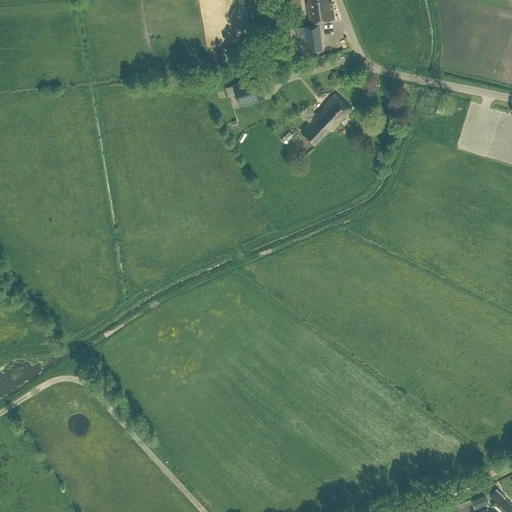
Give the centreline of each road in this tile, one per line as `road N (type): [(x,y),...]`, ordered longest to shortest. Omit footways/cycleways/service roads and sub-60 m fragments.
road 1 (track): [(429,78),(399,161),(373,201),(154,300),(59,378)]
road 2 (track): [(245,260),(233,254),(150,291),(65,347),(0,361)]
road 3 (track): [(0,412),(47,382),(81,381),(204,511)]
road 4 (unclassified): [(511,96),(360,62),(339,0)]
